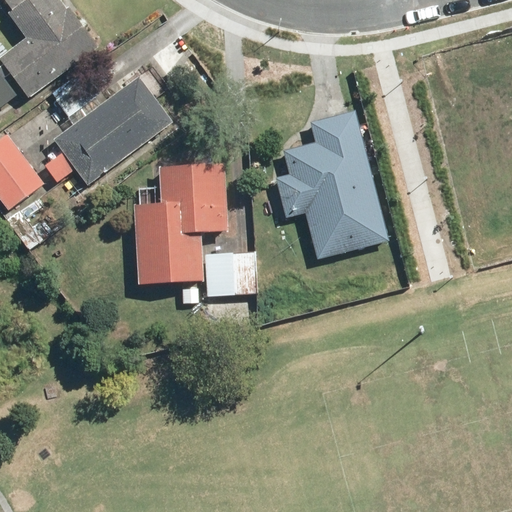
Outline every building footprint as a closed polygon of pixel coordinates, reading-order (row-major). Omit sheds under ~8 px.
[(0,58),(0,71),(27,104),(57,80),(57,81),(92,52),(48,0),(7,0),(0,6),(0,11),(23,39),(0,58)] [(84,73),(48,100),(67,125),(103,98),(84,73)] [(51,143),(87,189),(169,126),(133,80),(51,143)] [(511,111),(503,114),(511,148),(511,111)] [(435,140),(378,152),(390,211),(483,191),(467,114),(431,122),(435,140)] [(273,181),(282,219),(296,216),(309,264),(338,257),(338,258),(384,247),(352,117),(306,128),(311,146),(279,154),(286,178),(273,181)] [(41,189),(3,139),(0,141),(0,211),(4,217),(41,189)] [(153,173),(155,208),(131,209),(134,290),(198,287),(196,239),(224,237),(219,169),(153,173)] [(511,234),(511,197),(510,189),(484,197),(488,219),(481,220),(485,240),(511,234)] [(257,258),(204,258),(204,300),(257,301),(257,258)]
